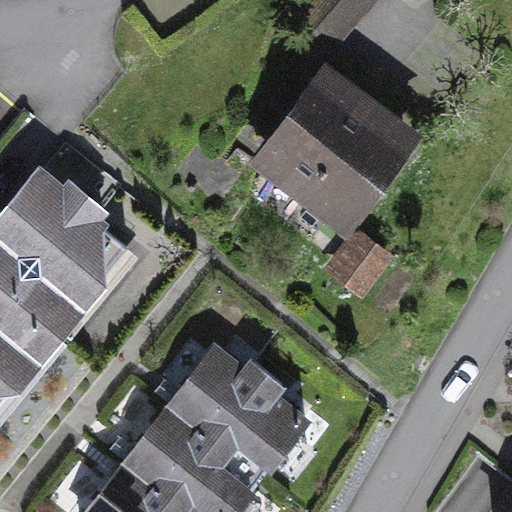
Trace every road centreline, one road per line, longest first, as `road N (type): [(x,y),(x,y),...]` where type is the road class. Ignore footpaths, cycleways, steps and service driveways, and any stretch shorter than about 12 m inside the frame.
road 1 (residential): [(372,511),(511,267)]
road 2 (residential): [(90,0),(0,104)]
